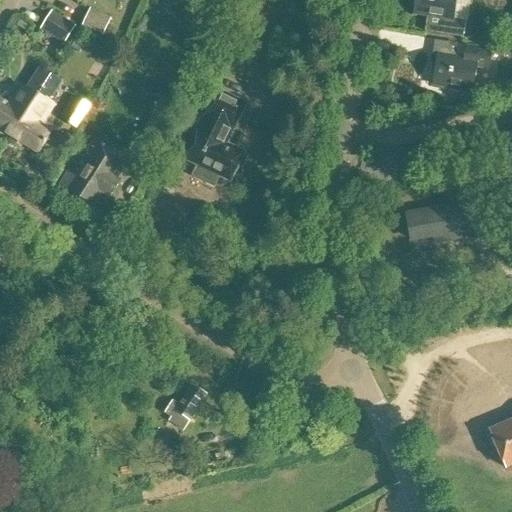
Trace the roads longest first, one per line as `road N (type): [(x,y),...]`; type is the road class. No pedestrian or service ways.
road 1 (unclassified): [(358,369),(292,382),(0,198)]
road 2 (tertiary): [(358,369),(334,271),(329,197),(340,134)]
road 3 (unclassified): [(340,134),(379,137),(511,116)]
road 4 (tertiary): [(424,511),(358,369)]
road 5 (tertiary): [(340,134),(361,0)]
